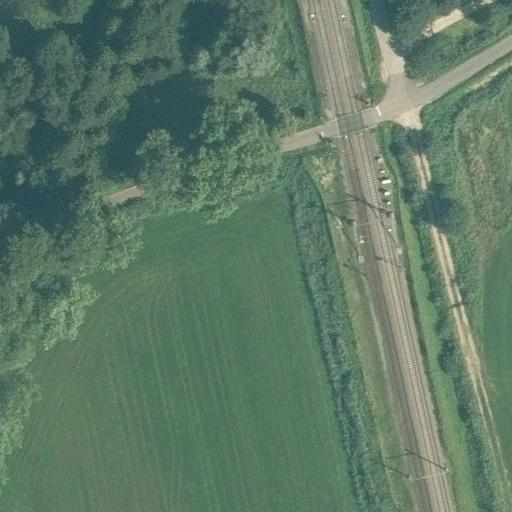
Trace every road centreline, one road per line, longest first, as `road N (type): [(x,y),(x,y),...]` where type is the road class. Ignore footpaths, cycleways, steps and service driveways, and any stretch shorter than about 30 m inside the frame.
road 1 (unclassified): [(403,103),(87,212),(41,253),(0,326)]
road 2 (unclassified): [(511,42),(403,103)]
